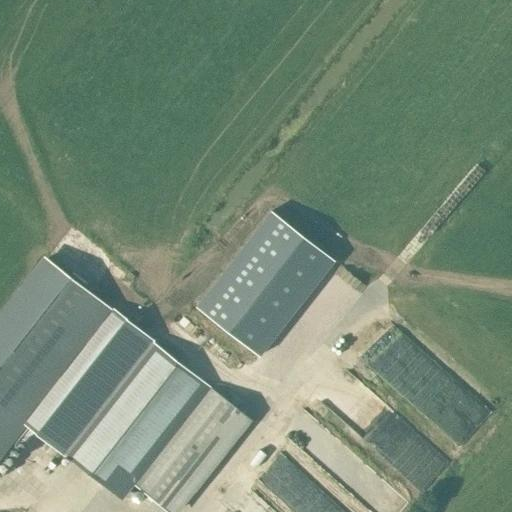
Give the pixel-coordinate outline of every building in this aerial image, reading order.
[(204,318),(251,355),(325,261),(278,224),(204,318)] [(0,315),(0,446),(21,420),(102,318),(133,342),(142,331),(46,256),(0,315)] [(102,318),(21,420),(53,445),(133,342),(102,318)] [(384,321),(354,357),(460,443),(490,406),(384,321)] [(142,331),(133,342),(53,445),(123,500),(135,485),(168,511),(178,511),(252,419),(142,331)] [(292,501),(307,511),(322,511),(331,500),(307,482),(292,501)]
